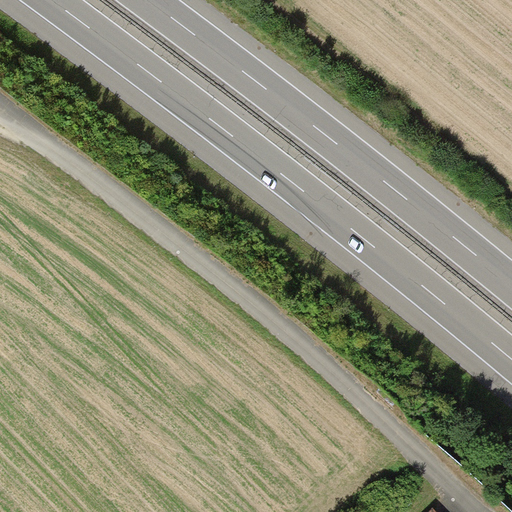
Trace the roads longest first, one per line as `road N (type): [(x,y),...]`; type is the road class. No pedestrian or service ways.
road 1 (motorway): [(51,0),(511,359)]
road 2 (track): [(443,482),(191,260),(46,147)]
road 3 (motorway): [(511,282),(151,0)]
